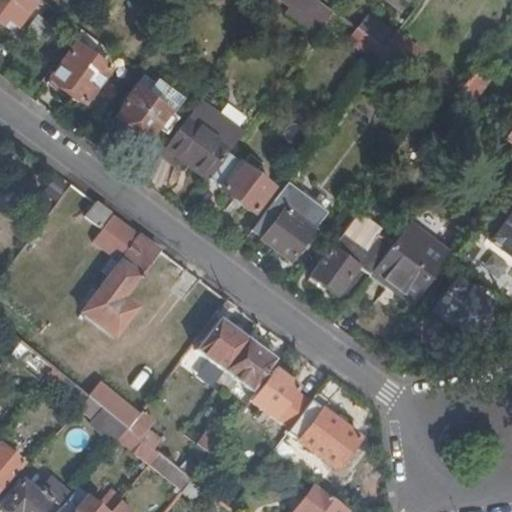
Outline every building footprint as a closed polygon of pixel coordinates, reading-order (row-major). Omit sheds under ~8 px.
[(34,4),(28,0),(0,0),(0,24),(4,20),(16,29),(34,4)] [(292,0),(324,24),(332,13),(316,1),(315,0),(292,0)] [(348,42),(377,63),(385,52),(384,51),(356,31),(348,42)] [(108,52),(83,34),(75,45),(99,64),(108,52)] [(401,63),(406,67),(418,52),(395,35),(384,51),(385,52),(401,63)] [(83,105),(108,70),(99,64),(75,45),(49,80),(70,95),(83,105)] [(377,63),(374,67),(389,79),(401,63),(385,52),(377,63)] [(474,71),(452,102),(466,112),(489,82),(474,71)] [(155,88),(153,87),(142,79),(122,105),(124,106),(114,120),(117,122),(115,125),(128,135),(130,132),(146,143),(161,123),(167,114),(148,99),(155,88)] [(49,80),(46,85),(67,100),(70,95),(49,80)] [(158,82),(153,87),(155,88),(148,99),(167,114),(161,123),(165,127),(161,132),(165,135),(176,120),(172,117),(184,101),(158,82)] [(242,134),(199,101),(163,149),(206,181),(242,134)] [(503,140),(483,125),(474,136),(494,151),(503,140)] [(511,128),(503,140),(511,146),(511,128)] [(252,215),(271,189),(255,176),(262,166),(250,156),(242,166),(227,156),(209,180),(221,190),(219,191),(252,215)] [(286,185),(251,233),(290,261),(307,239),(311,242),(316,236),(311,233),(325,214),(286,185)] [(110,215),(94,204),(82,220),(97,232),(110,215)] [(511,204),(486,240),(511,259),(511,204)] [(310,277),(347,305),(371,273),(391,246),(377,236),(381,231),(358,213),(310,277)] [(99,233),(91,243),(118,264),(81,313),(114,338),(137,308),(124,298),(139,277),(158,251),(112,217),(99,233)] [(391,246),(371,273),(409,301),(444,253),(406,226),(391,246)] [(170,260),(158,251),(139,277),(151,286),(170,260)] [(466,334),(487,304),(455,280),(431,312),(449,325),(451,323),(466,334)] [(222,372),(245,341),(223,325),(235,308),(226,301),(213,318),(218,322),(195,352),(222,372)] [(273,361),(245,341),(222,372),(223,373),(249,392),(273,361)] [(11,354),(44,381),(53,370),(19,343),(11,354)] [(63,396),(72,386),(53,370),(44,381),(63,396)] [(297,389),(272,371),(248,403),(272,421),(297,389)] [(91,420),(87,426),(113,448),(117,442),(127,431),(87,398),(78,409),(91,420)] [(359,438),(311,403),(287,435),(313,454),(309,458),(313,461),(317,457),(335,471),(359,438)] [(141,413),(127,431),(138,440),(146,430),(152,422),(141,413)] [(146,430),(138,440),(152,451),(159,442),(146,430)] [(127,431),(117,442),(147,468),(152,462),(157,456),(152,451),(138,440),(127,431)] [(205,434),(195,446),(208,456),(217,443),(205,434)] [(159,442),(152,451),(157,456),(161,458),(189,481),(196,472),(159,442)] [(0,491),(23,464),(0,445),(0,491)] [(157,456),(152,462),(155,465),(161,458),(157,456)] [(181,490),(189,481),(161,458),(155,465),(153,467),(181,490)] [(68,494),(51,479),(37,496),(21,483),(0,508),(2,509),(0,510),(0,511),(42,511),(51,501),(57,506),(68,494)] [(191,501),(195,496),(200,489),(189,481),(181,490),(180,492),(191,501)] [(343,511),(345,509),(313,486),(293,511),(343,511)] [(216,511),(219,511),(224,507),(200,489),(195,496),(216,511)] [(58,511),(109,511),(113,508),(117,504),(109,497),(99,509),(77,490),(58,511)]
